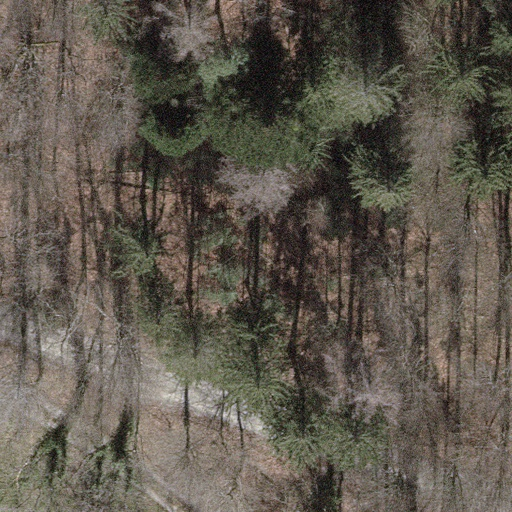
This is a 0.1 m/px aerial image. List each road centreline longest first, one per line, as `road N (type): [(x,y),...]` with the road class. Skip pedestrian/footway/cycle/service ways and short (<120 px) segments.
road 1 (track): [(506,511),(0,325)]
road 2 (track): [(0,391),(193,511)]
